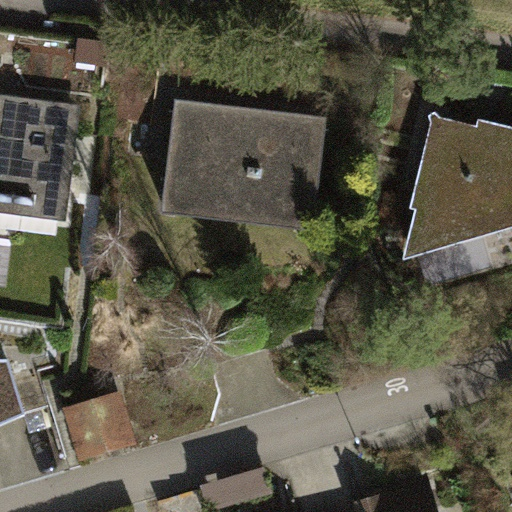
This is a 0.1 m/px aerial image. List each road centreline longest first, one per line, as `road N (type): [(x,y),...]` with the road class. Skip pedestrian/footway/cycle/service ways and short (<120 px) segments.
road 1 (residential): [(16,511),(511,344)]
road 2 (residential): [(135,0),(305,19),(511,59)]
